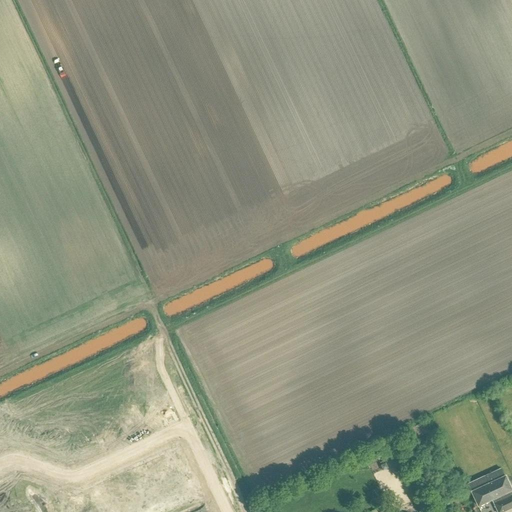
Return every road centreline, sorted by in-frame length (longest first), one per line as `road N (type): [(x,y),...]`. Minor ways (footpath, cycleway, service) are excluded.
road 1 (track): [(149,304),(511,132)]
road 2 (residential): [(0,465),(12,459),(71,478),(185,425),(226,511)]
road 3 (track): [(149,304),(0,375)]
road 4 (track): [(185,425),(161,373),(159,322),(149,304)]
